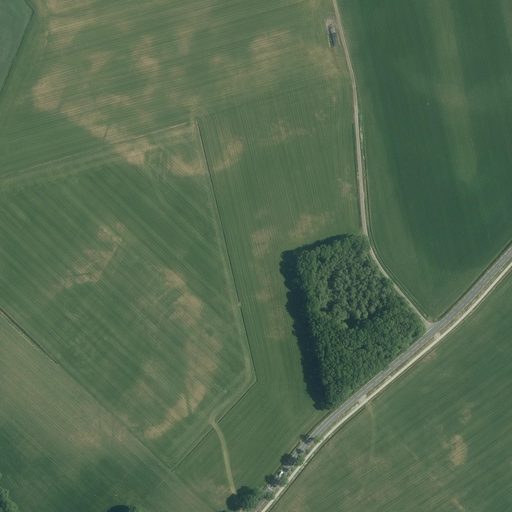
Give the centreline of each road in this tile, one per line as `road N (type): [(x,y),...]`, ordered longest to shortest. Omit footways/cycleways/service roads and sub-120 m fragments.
road 1 (primary): [(251,511),(311,440),(511,251)]
road 2 (track): [(333,0),(352,79),(366,238),(433,331)]
